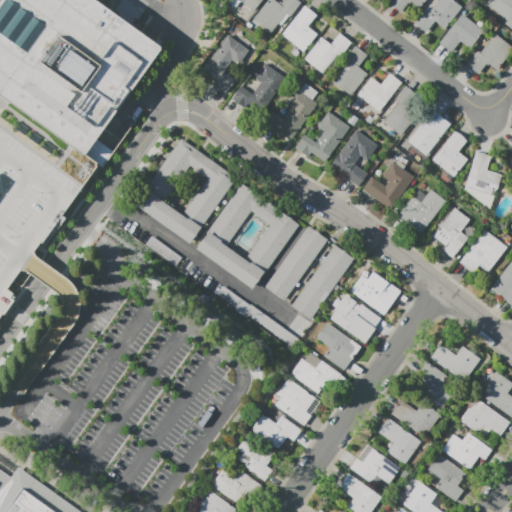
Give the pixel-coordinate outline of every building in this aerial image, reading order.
[(0,0),(93,0),(159,48),(86,157),(72,147),(0,95),(0,0)] [(263,0),(254,11),(239,0),(263,0)] [(283,0),(298,0),(302,3),(291,17),(287,13),(272,32),(254,18),(268,0),(277,0),(281,3),(283,0)] [(392,0),(391,2),(403,12),(411,1),(421,9),(427,0),(392,0)] [(416,24),(428,33),(436,23),(446,30),(463,8),(452,0),(438,0),(429,12),(427,10),(416,24)] [(511,30),(511,0),(493,0),(489,7),(508,21),(505,25),(511,30)] [(317,15),(305,5),(282,34),(304,51),(318,33),(309,26),(317,15)] [(440,43),(462,14),(485,31),(471,49),(461,41),(452,52),(440,43)] [(340,33),(352,43),(342,56),(339,54),(324,73),(305,58),(322,36),(331,43),(340,33)] [(227,93),(214,84),(217,80),(204,70),(229,34),(251,50),(240,65),(233,60),(225,72),(236,80),(227,93)] [(467,65),(479,74),(488,64),(497,71),(511,51),(511,47),(495,34),(481,53),(478,51),(467,65)] [(355,45),(367,55),(359,66),(369,74),(351,96),(334,83),(349,63),(344,60),(355,45)] [(265,63),(286,78),(265,109),(252,100),(246,108),(232,98),(241,85),(254,94),(261,84),(254,79),(265,63)] [(390,73),(403,83),(380,113),(358,96),(372,77),(381,84),(390,73)] [(296,88),(300,90),(304,84),(317,93),(312,100),(318,104),(293,139),(279,130),(277,133),(264,124),(273,112),(284,120),(292,108),(286,103),(296,88)] [(406,86),(419,95),(410,107),(415,110),(404,124),(391,114),(399,103),(395,100),(406,86)] [(0,95),(72,147),(56,170),(81,186),(27,262),(8,288),(16,295),(0,317),(0,95)] [(408,140),(427,156),(444,135),(435,127),(443,116),(431,106),(419,119),(423,123),(408,140)] [(329,112),(351,128),(326,163),(313,154),(310,158),(296,148),(305,135),(316,143),(325,132),(318,127),(329,112)] [(360,187),(369,174),(355,164),(361,156),(368,161),(379,146),(357,131),(333,165),(346,174),(345,176),(360,187)] [(433,160),(455,178),(469,160),(459,152),(467,141),(455,132),(433,160)] [(148,188),(182,140),(237,179),(203,227),(184,214),(209,179),(190,166),(166,201),(148,188)] [(502,175),(497,190),(494,189),(492,194),(466,186),(477,152),(491,157),(487,171),(502,175)] [(389,181),(383,176),(394,161),(416,177),(392,210),(363,189),(373,176),(385,185),(389,181)] [(300,225),(266,274),(246,260),(271,225),(252,212),(227,246),(208,232),(243,184),(300,225)] [(136,205),(148,188),(166,201),(184,214),(203,227),(192,244),(136,205)] [(399,216),(422,234),(447,201),(432,190),(427,196),(419,191),(399,216)] [(454,258),(444,251),(446,247),(433,237),(455,208),(471,220),(461,233),(468,239),(454,258)] [(328,241),(285,301),(265,287),(308,226),(328,241)] [(485,230),(509,248),(489,274),(480,267),(474,274),(459,262),(485,230)] [(208,232),(197,250),(253,290),(266,274),(246,260),(227,246),(208,232)] [(355,259),(313,320),(293,305),(335,245),(355,259)] [(511,262),(491,288),(511,306),(511,262)] [(351,291),(379,311),(387,299),(393,303),(401,291),(381,277),(379,280),(369,272),(365,278),(362,275),(351,291)] [(331,319),(347,296),(381,319),(376,326),(370,322),(359,338),(331,319)] [(327,322),(362,347),(344,372),(324,357),(330,349),(316,338),(327,322)] [(431,358),(442,344),(457,356),(463,346),(481,359),(464,383),(431,358)] [(291,375),(303,358),(306,360),(311,353),(342,374),(334,386),(327,381),(318,394),(291,375)] [(427,361),(448,377),(442,385),(455,393),(443,409),(415,390),(425,376),(419,371),(427,361)] [(497,371),(511,381),(511,388),(508,394),(511,396),(511,416),(480,395),(497,371)] [(287,379),(316,398),(306,412),(312,416),(305,425),(275,404),(281,396),(277,394),(287,379)] [(462,421),(478,398),(511,423),(501,436),(486,425),(479,434),(462,421)] [(423,402),(441,415),(426,438),(392,413),(401,400),(417,411),(423,402)] [(302,430),(282,416),(277,424),(263,414),(252,430),(279,449),(288,436),(294,441),(302,430)] [(388,418),(422,441),(405,464),(386,451),(394,441),(379,431),(388,418)] [(442,450),(454,434),(464,441),(469,433),(493,450),(485,461),(479,457),(470,469),(442,450)] [(248,434),(276,453),(267,466),(273,470),(265,482),(237,463),(243,454),(237,450),(248,434)] [(350,468),(357,457),(364,462),(373,449),(401,468),(390,485),(376,475),(371,483),(350,468)] [(436,487),(456,502),(464,491),(458,486),(467,473),(440,454),(428,470),(441,479),(436,487)] [(262,486),(241,471),(236,478),(223,469),(212,486),(239,505),(249,492),(255,496),(262,486)] [(0,511),(0,472),(10,480),(16,470),(73,511),(0,511)] [(349,473),(339,488),(354,499),(348,508),(353,511),(372,511),(383,498),(349,473)] [(437,495),(420,482),(404,504),(415,511),(442,511),(431,504),(437,495)] [(209,490),(237,509),(235,511),(206,511),(198,506),(209,490)]
